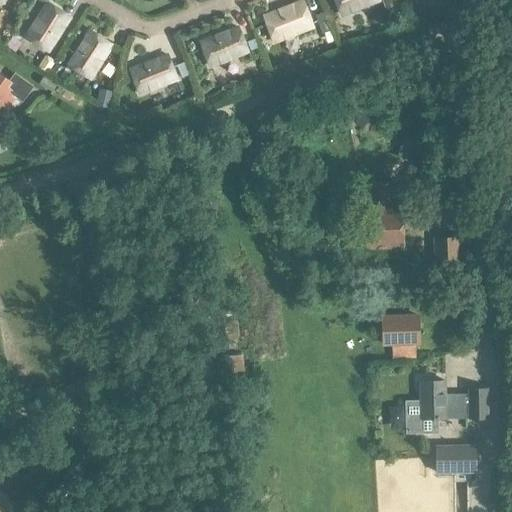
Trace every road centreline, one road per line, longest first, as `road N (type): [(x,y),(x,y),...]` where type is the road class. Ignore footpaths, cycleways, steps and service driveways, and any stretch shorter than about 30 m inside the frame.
road 1 (track): [(0,190),(68,175),(511,0)]
road 2 (unknown): [(0,434),(75,398),(108,366),(112,333),(68,175)]
